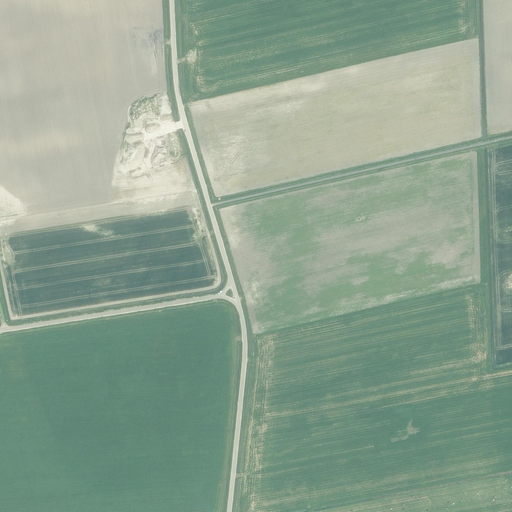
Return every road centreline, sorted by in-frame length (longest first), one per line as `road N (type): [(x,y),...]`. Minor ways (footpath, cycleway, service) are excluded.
road 1 (unclassified): [(0,330),(209,297)]
road 2 (unclassified): [(209,206),(177,88),(172,0)]
road 3 (unclassified): [(228,511),(244,332),(239,306)]
